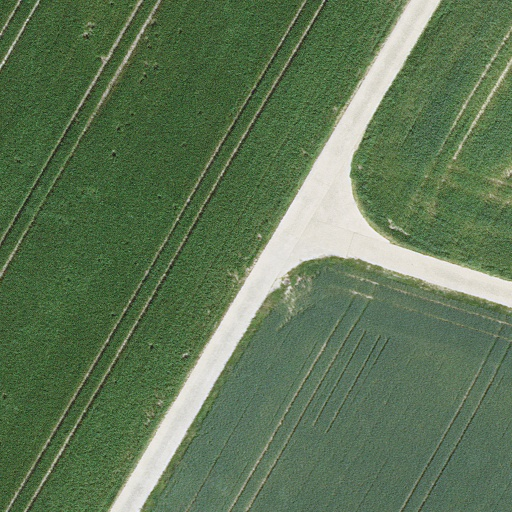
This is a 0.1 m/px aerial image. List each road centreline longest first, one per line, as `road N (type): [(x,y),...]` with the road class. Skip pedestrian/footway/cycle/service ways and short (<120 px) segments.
road 1 (track): [(404,0),(103,511)]
road 2 (track): [(278,210),(511,283)]
